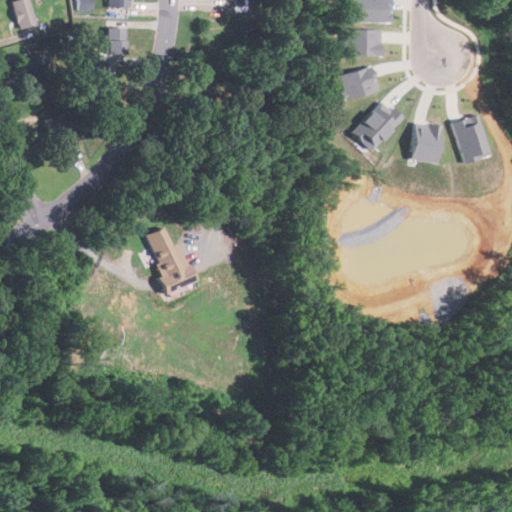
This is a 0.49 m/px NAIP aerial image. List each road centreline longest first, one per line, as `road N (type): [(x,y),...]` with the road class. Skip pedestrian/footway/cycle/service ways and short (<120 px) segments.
road 1 (track): [(0,442),(42,437),(261,487),(511,465)]
road 2 (residential): [(0,238),(53,209),(114,151),(146,97),(163,47),(167,0)]
